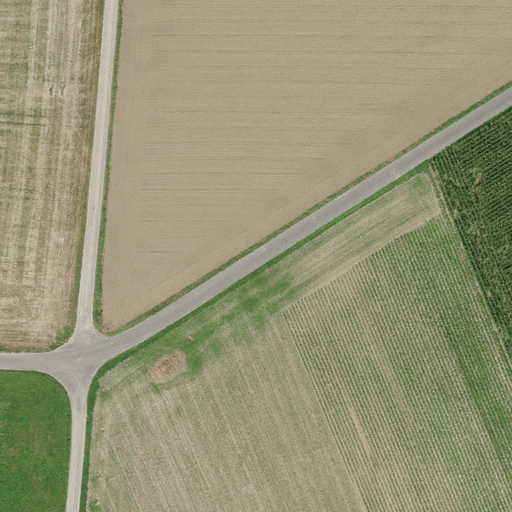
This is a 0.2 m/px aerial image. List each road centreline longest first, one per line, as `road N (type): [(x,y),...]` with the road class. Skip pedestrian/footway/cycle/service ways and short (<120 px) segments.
road 1 (track): [(511,93),(203,291),(75,362),(0,356)]
road 2 (track): [(110,0),(62,511)]
